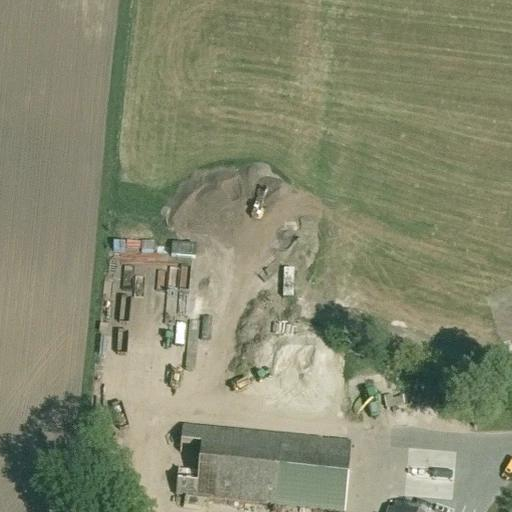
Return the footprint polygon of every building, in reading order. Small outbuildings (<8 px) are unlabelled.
[(150,268),(151,302),(148,302),(149,323),(172,322),(172,334),(182,333),(181,317),(173,317),(173,300),(187,300),(187,279),(176,280),(176,267),(150,268)] [(155,353),(156,377),(180,376),(179,352),(155,353)] [(432,428),(442,402),(432,397),(421,423),(432,428)] [(351,416),(172,398),(162,494),(342,511),(351,416)] [(453,511),(465,485),(412,465),(393,511),(453,511)]
